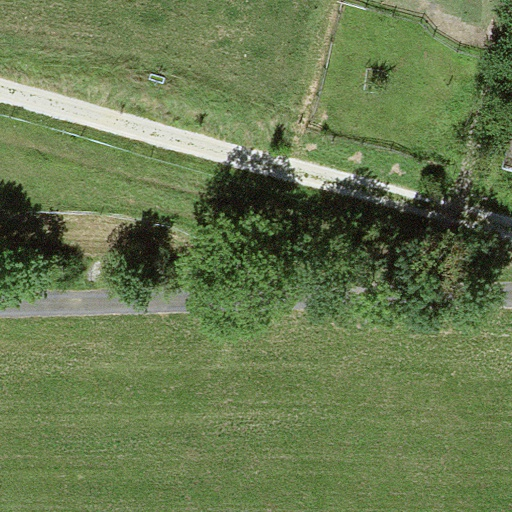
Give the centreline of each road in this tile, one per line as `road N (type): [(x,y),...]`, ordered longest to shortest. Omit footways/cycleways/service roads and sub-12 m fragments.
road 1 (track): [(0,94),(511,228)]
road 2 (track): [(511,291),(0,297)]
